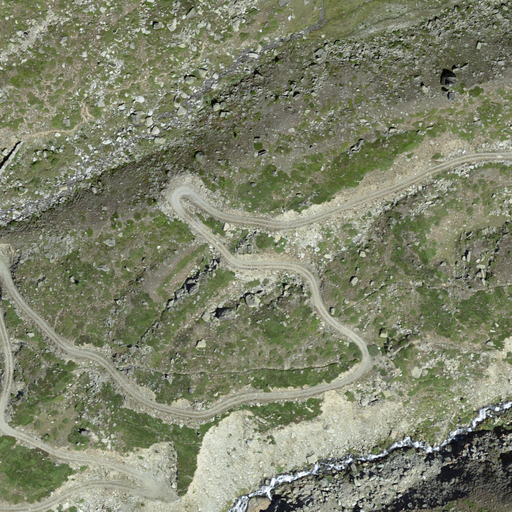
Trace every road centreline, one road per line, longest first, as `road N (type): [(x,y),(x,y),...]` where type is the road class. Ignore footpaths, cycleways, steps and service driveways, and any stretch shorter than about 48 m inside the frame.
road 1 (track): [(0,267),(51,336),(171,407),(340,382),(359,374),(363,357),(309,281),(292,267),(234,257),(180,205),(191,197),(235,215),(284,219),(480,154),(511,151)]
road 2 (track): [(14,511),(109,485),(154,490),(143,473),(52,447),(1,418),(10,369),(0,306)]
